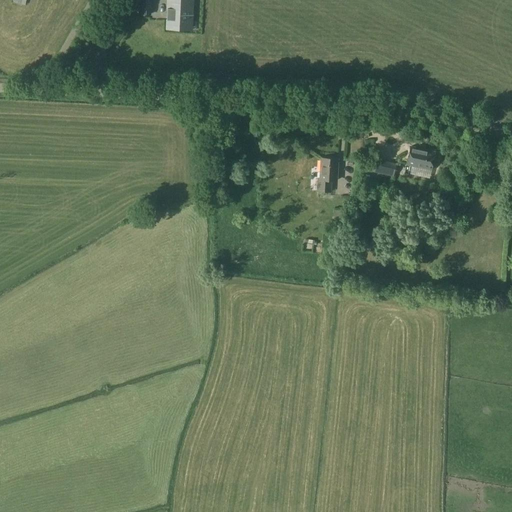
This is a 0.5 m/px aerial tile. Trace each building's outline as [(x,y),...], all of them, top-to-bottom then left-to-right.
[(137,0),(137,15),(149,15),(149,0),(137,0)] [(193,0),(167,0),(167,19),(171,19),(171,28),(187,29),(188,21),(193,21),(193,0)] [(432,170),(436,153),(411,147),(407,164),(432,170)] [(336,180),(338,159),(321,158),(320,179),(318,179),(317,191),(331,192),(332,180),(336,180)] [(394,176),(396,164),(377,160),(374,171),(394,176)]
